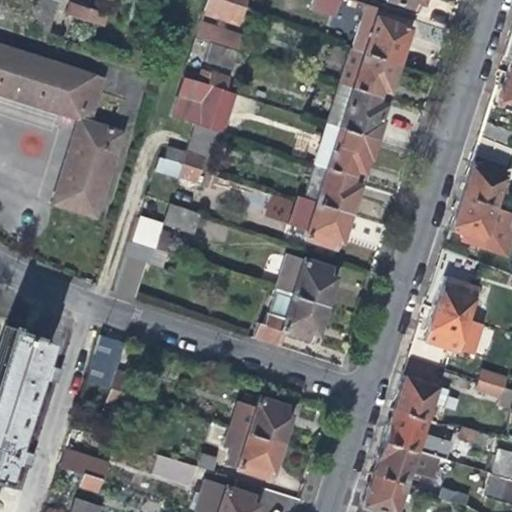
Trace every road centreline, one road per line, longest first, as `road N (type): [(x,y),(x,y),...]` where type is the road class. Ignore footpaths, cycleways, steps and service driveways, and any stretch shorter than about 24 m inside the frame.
road 1 (residential): [(364,391),(488,0)]
road 2 (residential): [(364,391),(91,305),(0,263)]
road 3 (track): [(105,278),(194,0)]
road 4 (residential): [(326,511),(364,391)]
